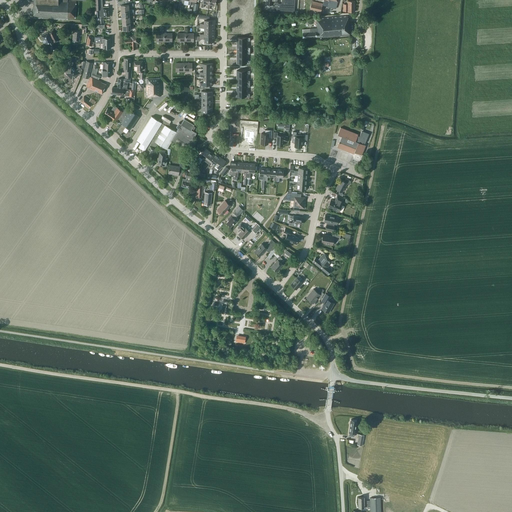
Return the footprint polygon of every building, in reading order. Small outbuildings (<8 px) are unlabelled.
[(34,0),(34,3),(33,3),(32,17),(68,19),(68,17),(75,18),(76,1),(67,1),(67,0),(34,0)] [(209,0),(209,4),(208,4),(207,8),(209,9),(210,4),(215,5),(216,0),(209,0)] [(281,10),(294,11),(294,0),(281,0),(281,4),(278,3),(277,2),(276,0),(266,0),(266,4),(272,4),(272,10),(277,11),(277,10),(281,10)] [(327,7),(327,6),(335,8),(337,0),(324,0),(323,5),(324,6),(327,7)] [(310,9),(321,11),(322,4),(312,1),(310,9)] [(347,11),(355,11),(355,1),(347,1),(347,4),(343,4),(343,11),(347,11)] [(121,11),(129,11),(129,10),(129,6),(133,6),(133,3),(132,3),(128,4),(121,5),(121,11)] [(95,4),(95,11),(95,16),(100,16),(100,17),(102,17),(109,16),(108,7),(103,7),(103,4),(95,4)] [(122,18),(130,17),(130,16),(129,12),(134,12),(134,9),(129,10),(129,11),(121,11),(122,18)] [(130,16),(130,17),(122,18),(122,24),(130,23),(130,22),(130,18),(134,18),(134,16),(130,16)] [(317,28),(310,29),(310,32),(302,33),(303,38),(323,36),(323,37),(349,35),(348,16),(316,19),(317,28)] [(130,23),(122,24),(123,30),(131,29),(130,24),(135,24),(134,22),(130,22),(130,23)] [(44,41),(46,45),(46,46),(46,45),(49,44),(52,50),(56,47),(54,43),(58,40),(53,29),(41,35),(41,36),(43,39),(43,40),(44,42),(44,41)] [(71,41),(71,43),(71,44),(77,45),(77,41),(79,42),(80,37),(79,37),(79,32),(72,31),(72,34),(73,34),(72,41),(71,41)] [(156,41),(164,41),(164,33),(156,33),(156,41)] [(164,33),(164,41),(172,41),(172,33),(164,33)] [(177,41),(185,42),(185,33),(177,33),(177,41)] [(194,33),(185,33),(185,42),(193,42),(194,33)] [(125,38),(125,43),(131,43),(131,50),(138,49),(137,44),(139,44),(138,35),(130,35),(130,38),(125,38)] [(100,43),(100,44),(103,44),(103,43),(111,43),(111,38),(103,38),(103,36),(97,36),(95,36),(95,43),(100,43)] [(68,60),(69,61),(68,64),(64,69),(69,75),(72,79),(77,74),(80,75),(82,69),(79,67),(76,70),(71,65),(71,64),(72,65),(73,61),(72,61),(73,57),(69,56),(69,57),(68,60)] [(86,61),(82,77),(88,78),(92,62),(86,61)] [(137,70),(142,70),(142,61),(134,61),(134,66),(134,70),(137,70)] [(176,71),(184,71),(184,63),(176,63),(176,71)] [(184,63),(184,71),(192,71),(192,63),(184,63)] [(96,69),(93,68),(92,72),(91,76),(98,79),(100,75),(96,74),(97,68),(96,68),(96,69)] [(101,82),(101,81),(91,77),(90,79),(89,79),(86,86),(102,93),(106,84),(101,82)] [(117,87),(127,88),(128,82),(123,82),(123,79),(118,78),(117,87)] [(146,84),(146,96),(161,96),(161,84),(161,80),(159,80),(159,78),(146,79),(146,84)] [(119,94),(120,95),(121,95),(122,95),(123,95),(124,88),(114,87),(113,87),(111,93),(119,94)] [(89,100),(84,96),(80,101),(86,105),(89,107),(92,104),(93,105),(95,102),(91,98),(89,100)] [(118,119),(122,121),(129,112),(124,109),(123,111),(114,105),(111,110),(107,108),(103,114),(109,118),(109,119),(115,123),(118,119)] [(129,112),(122,121),(121,123),(130,129),(139,116),(130,110),(129,112)] [(161,119),(160,121),(151,116),(137,140),(142,142),(139,147),(146,146),(148,147),(144,154),(150,158),(159,144),(167,149),(172,141),(177,132),(176,131),(168,127),(169,124),(169,123),(162,119),(161,119)] [(181,123),(179,122),(176,126),(178,128),(176,131),(177,132),(172,141),(186,149),(188,146),(194,149),(196,139),(193,137),(196,132),(191,129),(192,128),(194,129),(195,126),(193,125),(194,124),(184,118),(181,123)] [(358,134),(340,127),(337,134),(341,136),(339,142),(337,147),(351,153),(352,151),(361,155),(365,145),(362,144),(363,142),(365,143),(368,133),(361,131),(359,136),(357,136),(358,134)] [(265,129),(265,133),(261,133),(260,143),(268,144),(268,137),(271,138),(272,130),(265,129)] [(254,130),(245,130),(244,138),(247,138),(247,142),(253,143),(253,139),(254,139),(254,130)] [(304,140),(305,135),(296,134),(296,131),(293,131),(292,142),(295,142),(295,146),(302,147),(303,140),(304,140)] [(284,135),(277,135),(277,138),(276,145),(283,145),(283,140),(287,141),(287,136),(283,136),(284,135)] [(202,164),(205,160),(204,159),(210,152),(205,148),(204,149),(200,154),(199,156),(203,159),(200,163),(202,164)] [(164,166),(164,165),(166,166),(167,161),(167,158),(165,157),(166,153),(165,153),(165,150),(160,150),(160,152),(158,165),(164,166)] [(210,162),(215,155),(214,155),(210,152),(204,159),(205,160),(208,162),(204,166),(206,168),(209,164),(209,163),(210,162)] [(212,170),(215,166),(215,165),(221,157),(216,154),(214,155),(215,155),(210,162),(214,165),(210,168),(212,170)] [(221,157),(215,165),(215,166),(218,168),(215,172),(217,174),(220,170),(219,169),(225,161),(221,157)] [(180,163),(179,166),(170,165),(168,173),(175,174),(175,175),(178,175),(179,170),(182,171),(183,164),(180,163)] [(229,169),(225,167),(221,173),(224,176),(229,169)] [(192,173),(186,172),(185,177),(186,177),(185,179),(183,179),(181,186),(190,188),(191,180),(192,173)] [(336,189),(342,192),(347,183),(349,185),(351,181),(346,178),(344,181),(341,180),(336,189)] [(203,185),(200,184),(195,184),(194,190),(197,190),(196,193),(196,198),(202,198),(203,185)] [(294,207),(300,207),(300,208),(304,208),(305,204),(304,204),(304,198),(297,197),(297,193),(291,193),(291,192),(288,191),(286,194),(283,197),(282,199),(294,200),(294,207)] [(203,204),(210,205),(212,192),(205,192),(203,204)] [(328,207),(339,212),(342,204),(341,204),(343,198),(337,196),(335,201),(331,199),(328,207)] [(227,203),(225,200),(219,206),(220,207),(217,210),(222,214),(234,201),(231,199),(227,203)] [(229,220),(226,223),(230,227),(236,220),(235,219),(243,210),(239,206),(234,211),(235,211),(234,213),(233,213),(231,216),(231,215),(228,219),(229,220)] [(326,224),(325,229),(333,231),(334,226),(333,226),(334,224),(337,224),(338,217),(325,214),(324,222),(327,222),(327,224),(326,224)] [(290,215),(290,218),(293,218),(292,222),(301,224),(303,217),(294,216),(290,215)] [(241,224),(237,227),(241,231),(238,234),(243,239),(250,232),(249,232),(252,229),(255,233),(261,227),(255,222),(250,227),(248,230),(244,227),(241,224)] [(287,233),(285,240),(292,243),(292,242),(296,244),(298,238),(295,236),(295,235),(290,234),(292,230),(285,227),(283,232),(287,233)] [(323,234),(321,243),(332,245),(333,239),(339,240),(340,234),(333,233),(332,236),(323,234)] [(261,244),(254,251),(260,256),(266,250),(269,252),(277,244),(271,239),(265,247),(261,244)] [(273,253),(278,258),(282,253),(277,248),(273,253)] [(333,261),(324,253),(318,259),(316,257),(312,261),(328,274),(331,270),(327,267),(333,261)] [(280,257),(271,267),(276,271),(282,264),(279,262),(282,259),(280,257)] [(299,275),(291,285),(296,289),(302,282),(300,280),(302,277),(299,275)] [(311,293),(307,298),(313,303),(318,297),(321,299),(324,293),(322,292),(321,291),(319,293),(313,289),(311,292),(311,293)] [(324,302),(324,303),(323,305),(321,308),(328,312),(333,303),(328,300),(330,296),(325,294),(322,301),(324,302)] [(358,497),(358,507),(370,507),(370,511),(380,511),(380,497),(370,498),(370,500),(364,501),(364,497),(358,497)]
